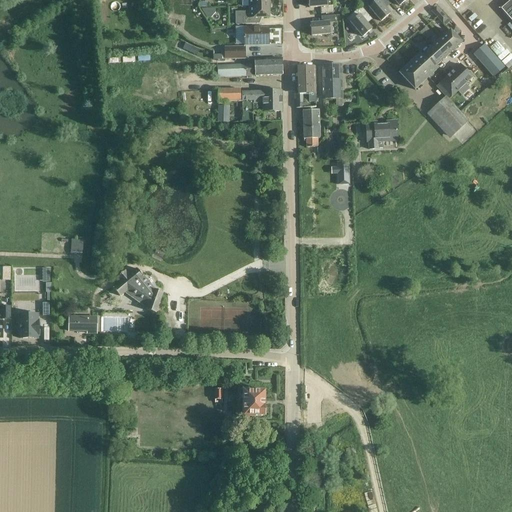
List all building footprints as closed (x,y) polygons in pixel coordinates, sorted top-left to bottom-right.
[(326,0),(308,0),(309,8),(320,7),(321,14),(334,13),(333,6),(327,6),(326,0)] [(386,0),(369,0),(365,3),(374,14),(381,22),(390,14),(383,6),(388,2),(386,0)] [(511,0),(501,9),(511,22),(511,0)] [(269,18),(271,6),(249,7),(250,13),(235,13),(236,25),(257,24),(257,18),(269,18)] [(361,7),(356,12),(347,19),(351,23),(362,37),(372,30),(364,21),(369,17),(361,7)] [(216,9),(201,9),(207,19),(211,19),(216,13),(216,9)] [(329,23),(335,23),(334,16),(321,17),(322,23),(311,24),(312,36),(330,35),(329,23)] [(450,32),(442,39),(453,51),(461,43),(455,37),(459,33),(455,28),(450,32)] [(244,39),(245,39),(245,45),(259,45),(269,45),(268,30),(259,30),(259,29),(244,29),(244,37),(244,39)] [(496,34),(485,43),(500,61),(511,51),(496,34)] [(442,39),(432,48),(443,60),(453,51),(442,39)] [(173,43),(173,52),(181,52),(182,44),(173,43)] [(192,46),(189,52),(197,56),(200,50),(192,46)] [(245,48),(213,49),(214,60),(245,59),(245,48)] [(443,60),(432,48),(422,57),(435,71),(438,69),(436,67),(443,60)] [(478,50),(473,54),(477,58),(482,54),(478,50)] [(472,54),(467,59),(473,66),(478,61),(472,54)] [(420,55),(410,64),(425,81),(435,71),(422,57),(420,55)] [(282,59),(255,61),(256,76),(282,75),(282,59)] [(217,67),(218,68),(218,78),(246,77),(245,64),(217,67)] [(399,74),(406,81),(415,90),(425,81),(410,64),(399,74)] [(321,66),(322,99),(342,99),(341,65),(321,66)] [(445,78),(458,91),(471,78),(459,65),(445,78)] [(315,103),(315,68),(302,68),(298,68),(296,70),(296,94),(296,109),(298,109),(308,109),(316,108),(315,103)] [(447,99),(429,115),(450,137),(467,121),(448,100),(458,91),(445,78),(436,87),(447,99)] [(218,90),(218,100),(218,102),(240,102),(240,90),(218,90)] [(242,92),(242,102),(243,121),(253,120),(253,112),(282,112),(282,92),(242,92)] [(319,111),(313,111),(303,111),(304,142),(306,142),(306,148),(317,148),(317,139),(319,139),(319,111)] [(397,140),(397,132),(396,122),(366,124),(367,142),(369,142),(370,149),(380,149),(379,148),(383,148),(383,141),(397,140)] [(338,185),(349,185),(348,163),(340,163),(341,174),(338,174),(338,185)] [(437,164),(427,171),(430,175),(439,168),(437,164)] [(120,283),(113,289),(120,297),(124,293),(131,287),(150,301),(147,309),(147,311),(155,314),(163,293),(154,290),(142,275),(142,273),(140,271),(138,271),(137,269),(129,276),(125,271),(117,278),(121,282),(120,283)] [(0,337),(2,338),(2,321),(2,320),(10,320),(10,307),(0,307),(0,337)] [(38,315),(20,315),(20,339),(38,339),(38,336),(39,336),(39,321),(38,321),(38,315)] [(69,332),(87,332),(87,335),(97,335),(97,318),(69,318),(69,332)] [(128,334),(127,342),(136,342),(136,334),(128,334)] [(223,389),(215,390),(216,400),(215,404),(223,404),(223,399),(223,389)] [(237,391),(237,400),(243,400),(243,423),(254,423),(254,416),(265,416),(265,391),(253,391),(253,390),(243,390),(243,391),(237,391)]
